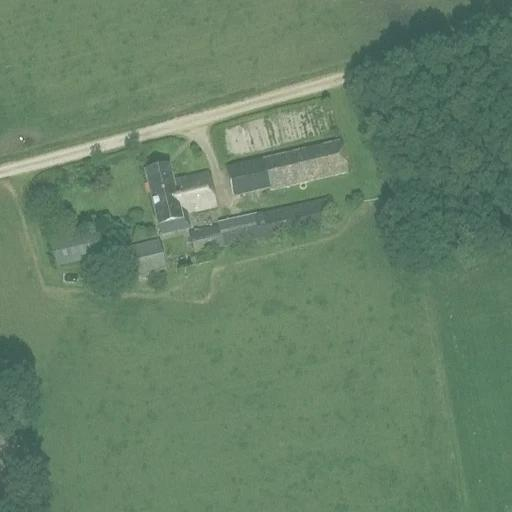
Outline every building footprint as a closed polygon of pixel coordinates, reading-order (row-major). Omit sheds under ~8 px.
[(264,158),(262,159),(271,194),(349,175),(341,141),(264,160),(264,158)] [(169,166),(146,172),(159,226),(183,220),(181,215),(216,207),(208,174),(173,183),(169,166)] [(189,233),(194,256),(224,248),(320,227),(321,235),(334,232),(332,224),(334,224),(329,199),(218,223),(219,227),(189,233)] [(49,243),(55,269),(106,257),(101,231),(49,243)] [(165,263),(160,241),(109,253),(117,283),(166,271),(165,263)]
